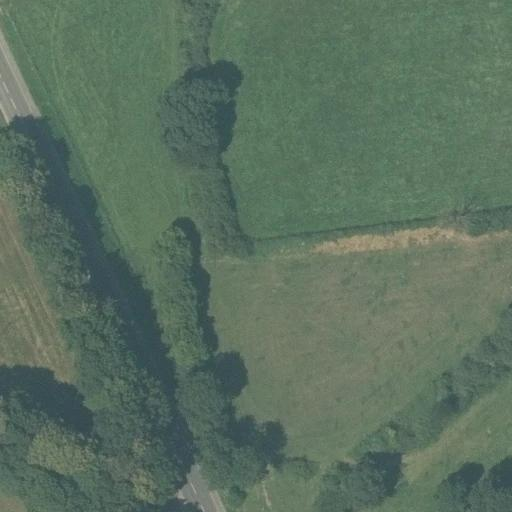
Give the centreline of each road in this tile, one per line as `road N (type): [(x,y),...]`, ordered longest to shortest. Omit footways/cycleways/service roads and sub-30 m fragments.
road 1 (track): [(511,450),(462,443),(376,465),(293,426),(194,255),(1,11)]
road 2 (unclassified): [(213,511),(0,62)]
road 3 (track): [(511,85),(301,0)]
